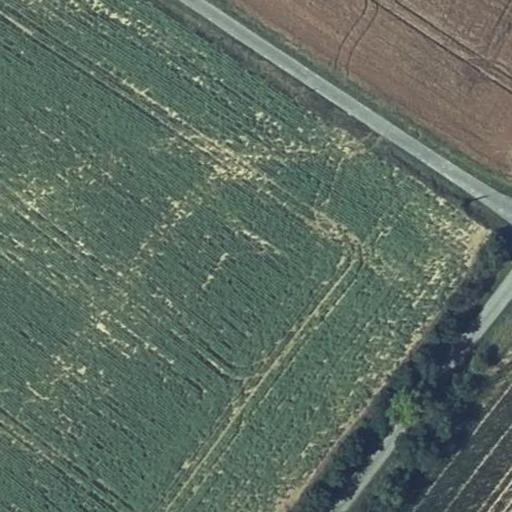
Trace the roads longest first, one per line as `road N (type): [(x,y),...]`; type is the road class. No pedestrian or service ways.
road 1 (unclassified): [(185,0),(511,213)]
road 2 (tertiary): [(335,511),(511,283)]
